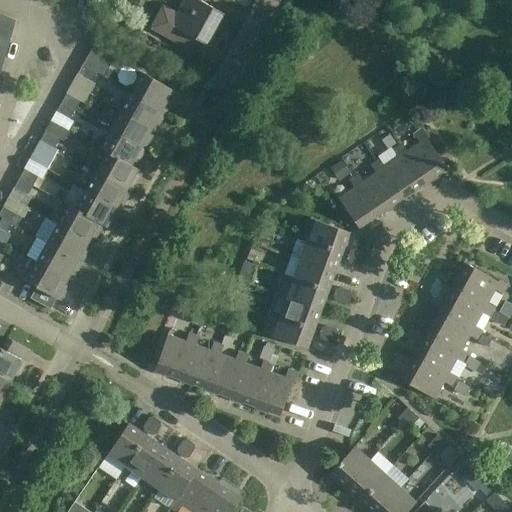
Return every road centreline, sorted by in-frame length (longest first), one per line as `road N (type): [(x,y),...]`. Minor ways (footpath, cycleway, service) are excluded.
road 1 (residential): [(292,494),(397,225),(445,195),(511,227)]
road 2 (residential): [(0,181),(68,60),(66,36),(45,17),(0,3)]
road 3 (residential): [(292,494),(135,386)]
